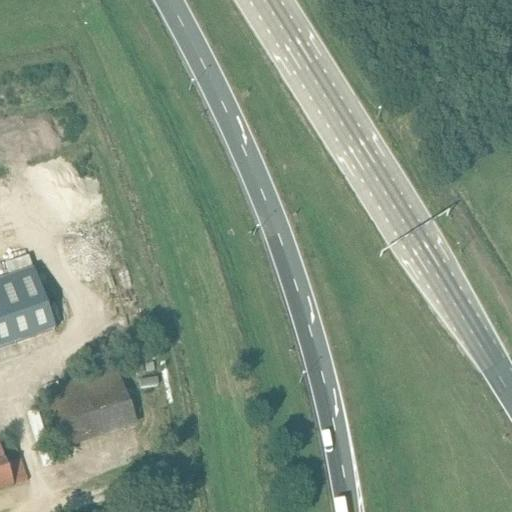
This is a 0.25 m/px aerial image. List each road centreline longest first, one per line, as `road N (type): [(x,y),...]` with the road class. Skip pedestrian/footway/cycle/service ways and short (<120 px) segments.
road 1 (motorway): [(167,0),(202,62),(275,237),(320,383),(344,511)]
road 2 (motorway): [(511,396),(263,0)]
